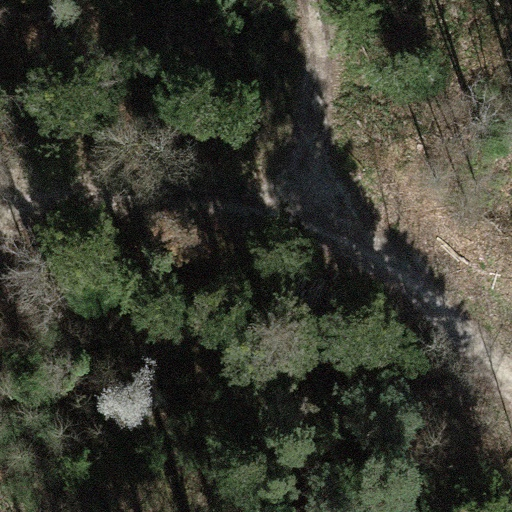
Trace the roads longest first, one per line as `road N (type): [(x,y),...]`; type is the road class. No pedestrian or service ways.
road 1 (track): [(511,370),(263,186),(149,137),(0,111)]
road 2 (track): [(281,0),(263,186)]
